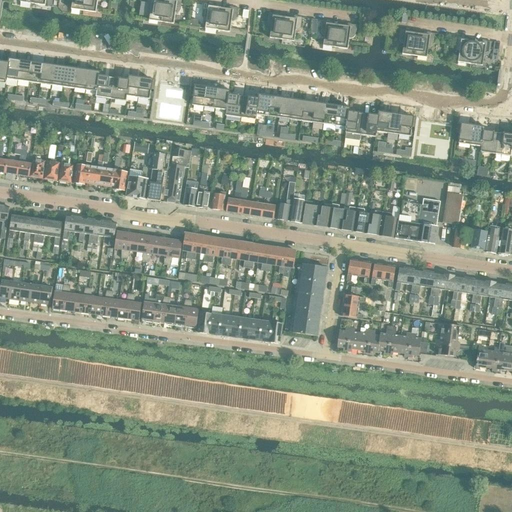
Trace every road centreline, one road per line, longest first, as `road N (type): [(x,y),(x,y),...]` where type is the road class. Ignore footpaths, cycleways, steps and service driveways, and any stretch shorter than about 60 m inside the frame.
road 1 (residential): [(502,108),(0,37)]
road 2 (residential): [(342,244),(0,191)]
road 3 (residential): [(0,314),(324,360)]
road 4 (residential): [(324,360),(511,384)]
road 5 (residential): [(511,270),(342,244)]
